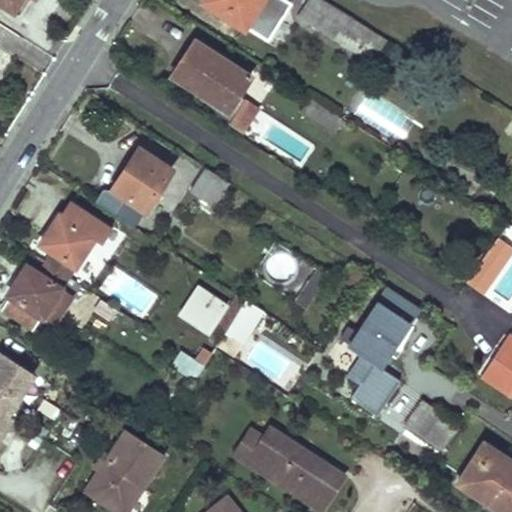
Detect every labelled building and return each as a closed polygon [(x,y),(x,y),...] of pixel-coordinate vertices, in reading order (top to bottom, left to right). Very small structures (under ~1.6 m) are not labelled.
[(0,0),(0,5),(13,13),(20,0),(0,0)] [(202,0),(201,3),(244,29),(245,27),(266,41),(287,7),(285,0),(202,0)] [(373,30),(325,0),(309,0),(300,16),(359,52),(373,30)] [(250,76),(195,40),(183,59),(190,63),(179,81),(227,111),(250,76)] [(310,100),(302,112),(317,123),(319,121),(334,131),(341,120),(310,100)] [(255,109),(243,101),(231,120),(244,128),(255,109)] [(102,191),(95,201),(134,226),(170,171),(139,150),(111,192),(102,191)] [(229,182),(206,168),(191,192),(212,206),(229,182)] [(52,252),(45,262),(68,277),(94,238),(100,243),(111,227),(72,201),(61,217),(59,215),(40,244),(52,252)] [(481,289),(511,256),(511,245),(504,239),(469,277),(481,289)] [(68,277),(45,262),(38,274),(26,266),(7,295),(10,297),(1,309),(34,331),(68,277)] [(367,273),(357,266),(347,281),(357,288),(367,273)] [(325,275),(316,268),(295,301),(305,308),(325,275)] [(419,307),(387,286),(357,332),(347,326),(340,338),(363,353),(361,356),(377,367),(382,359),(386,357),(419,307)] [(225,305),(200,288),(182,315),(196,324),(199,319),(210,327),(225,305)] [(263,312),(246,301),(226,332),(243,343),(263,312)] [(511,336),(508,334),(489,363),(511,378),(511,336)] [(197,378),(205,366),(184,353),(176,365),(197,378)] [(1,355),(0,356),(0,365),(4,368),(9,360),(1,355)] [(0,365),(0,432),(11,417),(7,415),(33,376),(9,360),(4,368),(0,365)] [(511,378),(489,363),(481,376),(511,395),(511,393),(511,378)] [(205,366),(197,378),(196,380),(206,386),(215,372),(205,366)] [(453,423),(421,401),(405,425),(442,448),(456,427),(452,425),(453,423)] [(37,426),(33,432),(44,440),(49,433),(37,426)] [(344,474),(270,427),(264,437),(247,462),(321,510),(344,474)] [(235,455),(247,462),(264,437),(251,429),(235,455)] [(101,471),(88,491),(121,511),(128,511),(163,458),(126,434),(111,456),(110,458),(101,471)] [(511,511),(511,461),(484,443),(458,483),(504,511),(511,511)] [(110,458),(111,456),(104,452),(95,467),(101,471),(110,458)] [(242,511),(228,496),(208,511),(242,511)]
